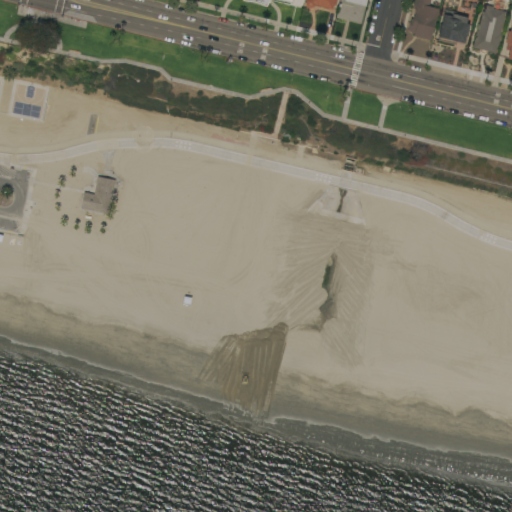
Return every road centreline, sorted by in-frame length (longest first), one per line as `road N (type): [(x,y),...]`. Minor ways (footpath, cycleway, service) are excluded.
road 1 (primary): [(69,0),(377,75)]
road 2 (primary): [(377,75),(511,109)]
